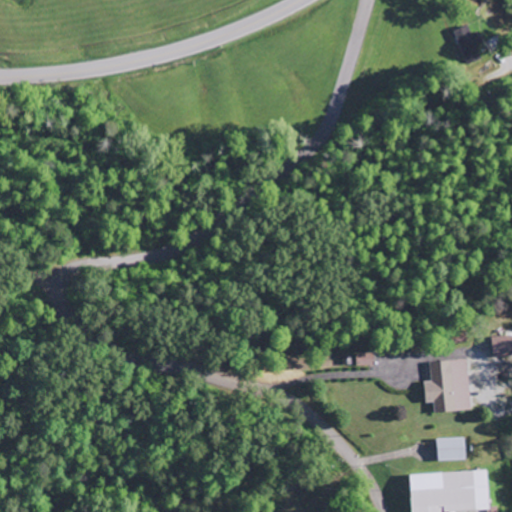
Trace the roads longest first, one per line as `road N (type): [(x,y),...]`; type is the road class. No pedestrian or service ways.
road 1 (residential): [(367,0),(340,102),(316,146),(189,244),(140,261),(82,267),(63,297),(79,325),(110,347),(283,396),(347,452)]
road 2 (secondary): [(0,76),(154,58),(300,0)]
